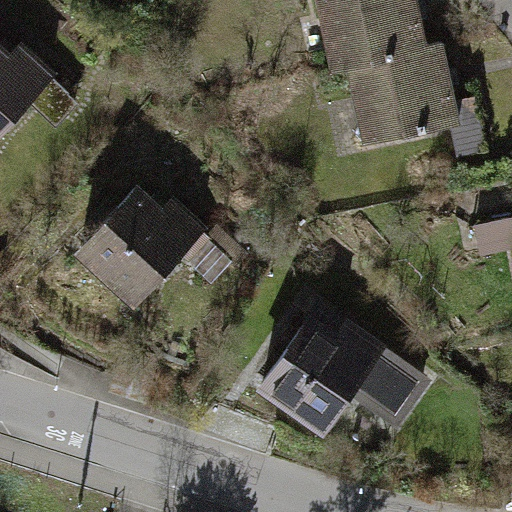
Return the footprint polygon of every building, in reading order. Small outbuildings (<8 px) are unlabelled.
[(417,0),(318,0),(333,71),(351,68),(429,51),(417,0)] [(0,133),(52,87),(7,44),(0,49),(0,133)] [(351,68),(368,145),(459,125),(443,48),(429,51),(351,68)] [(128,185),(59,258),(126,313),(203,234),(169,200),(159,210),(128,185)] [(511,215),(476,225),(484,255),(511,247),(511,215)] [(345,333),(313,308),(257,383),(325,433),(383,347),(352,324),(345,333)]
